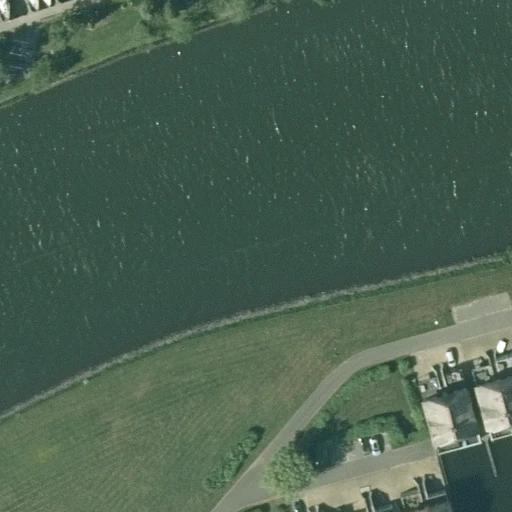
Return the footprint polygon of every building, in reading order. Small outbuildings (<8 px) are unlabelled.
[(493,349),(488,351),(510,430),(511,429),(511,363),(496,367),(493,354),(494,350),(493,349)] [(488,436),(510,430),(488,351),(483,352),(482,353),(486,356),(489,369),(471,374),(488,435),(488,436)] [(435,365),(457,445),(479,439),(478,438),(461,377),(443,382),(440,369),(441,364),(440,364),(435,365)] [(435,451),(457,445),(435,365),(430,366),(429,367),(432,370),(436,384),(418,388),(435,449),(435,450),(435,451)] [(421,476),(417,478),(426,511),(449,511),(443,489),(425,494),(421,481),(423,477),(421,476)] [(426,511),(417,478),(412,479),(411,480),(414,483),(416,489),(398,494),(403,511),(426,511)] [(369,491),(364,492),(359,494),(358,494),(361,498),(365,511),(360,511),(391,511),(390,504),(372,509),(368,496),(370,491),(369,491)]
